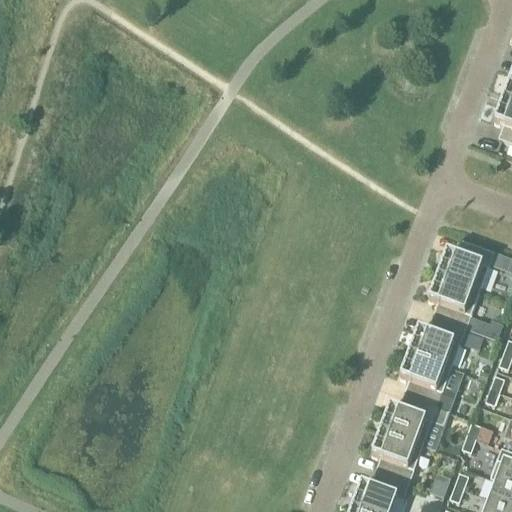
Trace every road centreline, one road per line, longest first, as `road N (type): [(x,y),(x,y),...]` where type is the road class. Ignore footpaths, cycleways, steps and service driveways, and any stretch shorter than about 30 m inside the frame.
road 1 (residential): [(320,511),(441,185)]
road 2 (residential): [(441,185),(511,0)]
